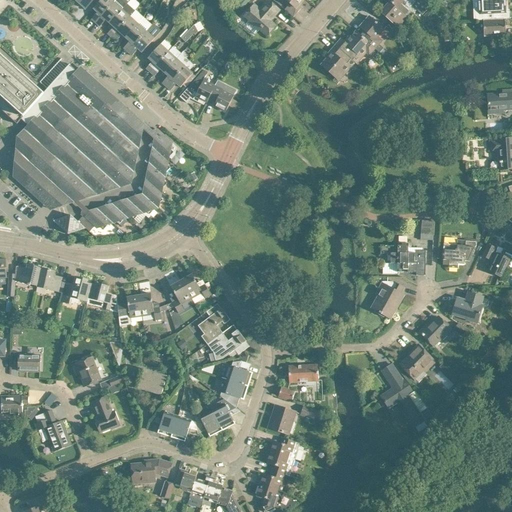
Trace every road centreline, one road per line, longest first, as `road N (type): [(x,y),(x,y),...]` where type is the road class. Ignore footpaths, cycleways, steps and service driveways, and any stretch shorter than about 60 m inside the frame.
road 1 (residential): [(92,460),(151,442),(202,458),(228,456),(248,432),(266,354)]
road 2 (residential): [(154,106),(137,188),(39,219),(23,244)]
road 3 (residential): [(266,354),(365,347),(393,332),(430,287)]
road 4 (unclassified): [(230,153),(278,66),(336,0)]
road 5 (unclassified): [(23,244),(113,260),(147,255),(182,234)]
road 6 (residential): [(39,0),(154,106)]
road 7 (residential): [(266,354),(258,331),(182,234)]
road 8 (residential): [(92,460),(64,394),(0,380)]
